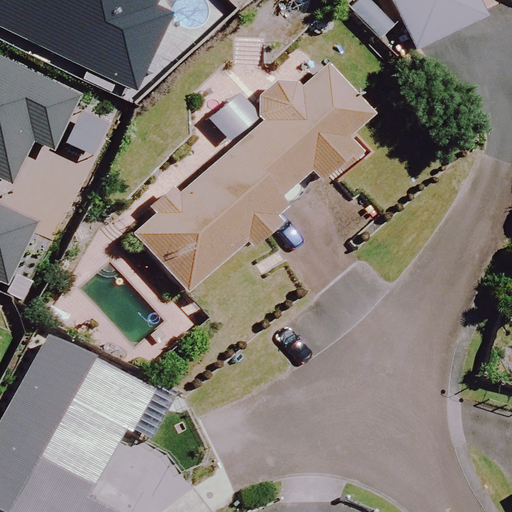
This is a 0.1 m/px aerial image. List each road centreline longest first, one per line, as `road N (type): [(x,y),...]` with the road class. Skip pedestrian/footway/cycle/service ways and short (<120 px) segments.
road 1 (residential): [(502,170),(417,313),(360,372)]
road 2 (residential): [(448,511),(360,372)]
road 3 (residential): [(360,372),(233,442)]
